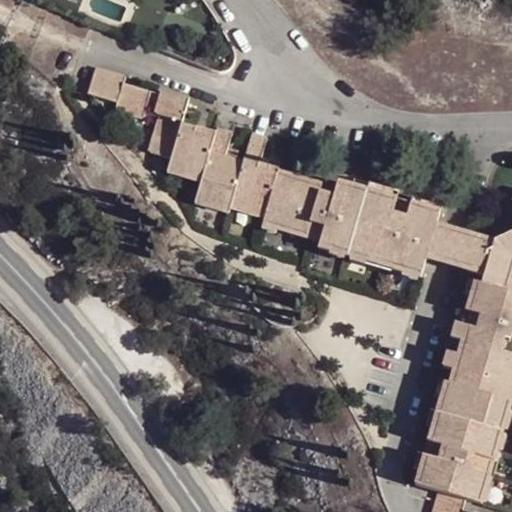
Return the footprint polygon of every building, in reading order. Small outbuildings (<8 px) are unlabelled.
[(423,270),(426,261),(435,226),(439,212),(410,203),(406,218),(392,214),(397,199),(339,183),(335,196),(333,202),(318,197),(320,191),(321,185),(278,172),(278,175),(257,168),(264,141),(251,136),(242,167),(234,165),(223,162),(227,149),(230,136),(216,131),(215,135),(182,126),(188,104),(124,84),(126,78),(95,69),(89,94),(119,103),(116,111),(143,119),(145,110),(156,113),(155,116),(160,117),(150,153),(172,160),(169,169),(188,175),(187,180),(199,184),(194,205),(210,210),(211,206),(229,212),(244,216),(245,210),(264,216),(264,218),(276,222),(273,230),(306,239),(310,224),(324,228),(320,243),(318,248),(329,251),(331,243),(349,248),(366,253),(364,262),(377,266),(383,246),(397,250),(391,269),(403,273),(405,265),(423,270)] [(238,152),(227,149),(223,162),(234,165),(238,152)] [(167,175),(187,180),(188,175),(169,169),(167,175)] [(335,196),(320,191),(318,197),(333,202),(335,196)] [(410,203),(397,199),(392,214),(406,218),(410,203)] [(228,216),(229,212),(211,206),(210,210),(228,216)] [(263,222),(264,218),(264,216),(245,210),(244,216),(263,222)] [(261,227),(273,230),(276,222),(264,218),(263,222),(261,227)] [(306,239),(320,243),(324,228),(310,224),(306,239)] [(511,233),(507,235),(510,243),(501,246),(499,239),(492,242),(454,231),(435,226),(426,261),(444,266),(483,277),(481,285),(473,283),(465,311),(470,313),(479,316),(471,344),(461,341),(458,351),(456,357),(452,371),(448,385),(444,384),(427,443),(440,447),(437,461),(423,457),(414,486),(440,494),(465,501),(473,503),(479,485),(487,488),(491,476),(471,470),(476,457),(495,463),(498,450),(490,447),(495,430),(500,414),(508,415),(511,403),(511,391),(511,388),(511,355),(501,353),(505,340),(510,341),(511,333),(511,294),(509,293),(511,280),(511,233)] [(507,235),(499,239),(501,246),(510,243),(507,235)] [(329,251),(364,262),(366,253),(349,248),(331,243),(329,251)] [(377,266),(391,269),(397,250),(383,246),(377,266)] [(421,278),(423,270),(405,265),(403,273),(421,278)] [(452,339),(461,341),(471,344),(479,316),(470,313),(465,328),(456,325),(452,339)] [(443,369),(452,371),(456,357),(447,354),(443,369)] [(498,450),(508,415),(500,414),(495,430),(490,447),(498,450)] [(427,443),(423,457),(437,461),(440,447),(427,443)] [(491,476),(495,463),(476,457),(471,470),(491,476)] [(481,506),(487,488),(479,485),(473,503),(481,506)] [(462,511),(465,501),(440,494),(437,503),(462,511)] [(461,511),(462,511),(437,503),(434,511),(461,511)]
